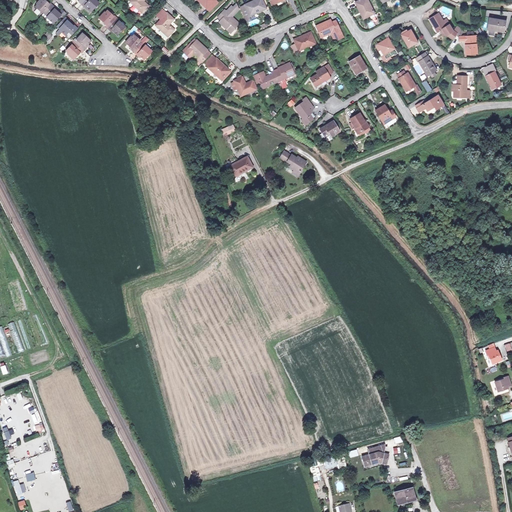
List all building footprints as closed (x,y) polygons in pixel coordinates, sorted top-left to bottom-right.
[(54,21),(62,13),(57,8),(58,7),(52,0),(51,2),(48,0),(41,0),(37,5),(43,11),(44,10),(49,14),(48,16),(54,21)] [(80,0),(85,4),(86,4),(92,9),(100,0),(99,0),(80,0)] [(133,0),(132,1),(143,12),(149,4),(144,0),(133,0)] [(213,3),(215,0),(200,0),(210,10),(215,5),(213,3)] [(263,0),(253,0),(241,6),(248,21),(252,19),(250,15),(267,7),(263,0)] [(363,18),(373,13),(367,0),(358,0),(355,1),(363,18)] [(225,9),(219,16),(222,19),(220,21),(231,32),(239,23),(232,16),(240,8),(238,3),(234,7),(232,5),(227,11),(225,9)] [(111,29),(112,28),(119,34),(127,25),(120,19),(119,20),(113,15),(115,14),(109,8),(101,17),(107,22),(106,24),(111,29)] [(175,19),(168,12),(157,24),(169,35),(176,29),(170,24),(175,19)] [(443,27),(447,33),(454,39),(458,32),(454,30),(454,29),(447,18),(443,19),(439,12),(430,17),(437,30),(440,29),(443,27)] [(62,28),(65,30),(67,33),(75,25),(70,19),(71,18),(68,15),(60,24),(63,26),(62,28)] [(499,18),(491,17),(490,27),(489,33),(496,34),(497,28),(505,30),(507,19),(499,18)] [(343,36),(336,20),(332,21),(330,19),(316,25),(321,36),(331,32),(334,40),(343,36)] [(134,26),(127,33),(130,36),(137,29),(134,26)] [(408,44),(417,38),(410,26),(401,32),(408,44)] [(49,37),(54,31),(50,27),(45,33),(49,37)] [(316,41),(311,30),(294,38),(297,43),(293,45),(295,51),(316,41)] [(76,57),(81,51),(82,52),(88,47),(86,45),(92,39),(84,31),(77,38),(79,39),(75,44),(73,43),(67,48),(76,57)] [(461,40),(468,40),(468,52),(478,52),(478,36),(474,36),(474,32),(468,32),(468,36),(461,36),(461,40)] [(133,47),(132,48),(138,54),(139,52),(145,58),(153,49),(146,44),(151,39),(145,34),(141,39),(135,33),(127,42),(133,47)] [(376,42),(379,47),(385,56),(396,50),(387,36),(376,42)] [(184,50),(186,52),(198,40),(196,38),(184,50)] [(204,62),(212,53),(208,50),(209,49),(198,39),(198,40),(186,52),(191,57),(195,53),(200,58),(197,61),(200,64),(203,61),(204,62)] [(423,49),(417,53),(420,57),(418,58),(427,73),(436,67),(427,52),(426,53),(423,49)] [(212,68),(222,78),(231,69),(220,59),(219,60),(214,55),(207,63),(212,67),(212,68)] [(358,55),(349,61),(354,68),(355,67),(358,71),(366,67),(358,55)] [(281,82),(286,80),(284,77),(295,72),(290,60),(279,65),(280,69),(276,71),(279,79),(281,82)] [(315,84),(330,76),(329,73),(332,71),(328,63),(316,69),(317,72),(311,75),(315,84)] [(488,73),(496,69),(497,69),(494,63),(485,67),(488,73)] [(414,85),(416,84),(407,70),(404,72),(402,68),(396,72),(407,89),(414,85)] [(231,69),(222,78),(224,79),(232,70),(231,69)] [(279,79),(276,71),(266,75),(264,69),(257,72),(259,78),(260,79),(263,86),(279,79)] [(496,69),(488,73),(487,74),(494,87),(502,82),(496,69)] [(456,81),(456,87),(456,94),(472,94),(472,87),(468,87),(468,73),(459,73),(459,81),(456,81)] [(235,89),(238,87),(241,94),(256,88),(253,79),(246,82),(244,75),(235,79),(235,80),(232,82),(235,89)] [(425,101),(421,103),(417,105),(420,110),(427,106),(428,108),(436,104),(438,107),(445,103),(439,93),(425,101)] [(295,106),(303,117),(300,120),(303,124),(311,119),(308,114),(312,111),(309,107),(312,105),(306,96),(303,98),(304,100),(295,106)] [(391,108),(389,109),(385,103),(375,109),(380,116),(381,116),(384,121),(395,114),(391,108)] [(366,120),(365,121),(359,112),(350,118),(356,127),(355,128),(358,132),(370,125),(366,120)] [(334,119),(320,127),(322,131),(324,134),(325,135),(329,133),(330,135),(331,134),(340,129),(334,119)] [(231,127),(234,126),(232,122),(220,127),(224,134),(232,130),(231,127)] [(294,167),(299,170),(306,158),(302,155),(300,158),(296,154),(291,151),(290,152),(284,148),(279,155),(286,159),(286,158),(291,161),(289,164),(294,167)] [(235,175),(253,165),(247,154),(229,164),(235,175)] [(225,201),(223,195),(214,198),(213,198),(214,200),(216,200),(217,204),(225,201)] [(7,324),(2,326),(12,355),(18,353),(7,324)] [(489,350),(485,352),(486,356),(488,355),(489,359),(492,365),(501,361),(497,351),(495,352),(493,348),(489,350)] [(497,390),(497,392),(507,389),(507,387),(511,386),(508,377),(504,378),(504,379),(494,383),(495,386),(497,390)] [(7,396),(9,403),(17,401),(15,394),(7,396)] [(28,398),(21,400),(24,408),(31,405),(28,398)] [(370,451),(370,453),(364,455),(366,464),(376,462),(377,460),(388,463),(391,454),(384,452),(386,448),(386,445),(386,442),(369,446),(370,451)] [(339,465),(338,460),(337,454),(324,457),(325,463),(326,469),(339,465)] [(314,478),(321,476),(317,463),(310,465),(314,478)] [(25,474),(27,481),(35,479),(34,472),(25,474)] [(26,492),(23,484),(20,485),(18,480),(13,481),(17,495),(26,492)] [(398,504),(416,498),(411,486),(394,493),(398,504)]
